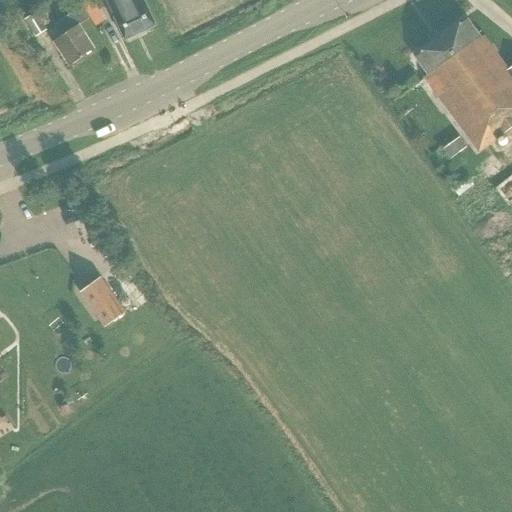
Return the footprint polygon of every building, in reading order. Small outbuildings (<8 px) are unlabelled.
[(112,0),(120,15),(114,17),(125,41),(156,25),(146,2),(142,3),(140,0),(112,0)] [(90,17),(79,1),(66,10),(69,15),(53,25),(61,37),(53,42),(69,66),(96,49),(80,24),(90,17)] [(50,17),(45,7),(25,19),(36,37),(47,31),(42,22),(50,17)] [(481,38),(468,19),(416,57),(429,76),(425,79),(479,152),(511,127),(511,67),(508,70),(484,36),(481,38)] [(110,255),(105,249),(100,254),(104,259),(110,255)] [(511,270),(511,249),(502,262),(511,270)] [(127,312),(102,276),(79,292),(104,328),(127,312)]
